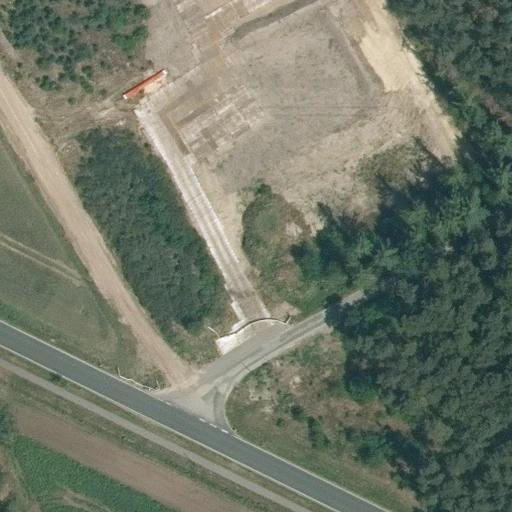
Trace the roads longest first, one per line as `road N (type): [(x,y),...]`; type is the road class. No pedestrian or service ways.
road 1 (unclassified): [(173,424),(259,355),(511,212)]
road 2 (track): [(173,424),(168,375),(0,86)]
road 3 (tertiary): [(173,424),(352,511)]
road 4 (tertiary): [(0,338),(173,424)]
